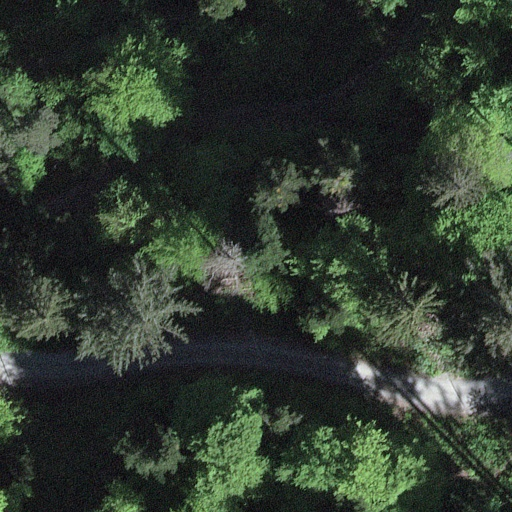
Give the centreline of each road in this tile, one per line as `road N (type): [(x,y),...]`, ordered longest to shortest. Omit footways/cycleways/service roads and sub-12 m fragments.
road 1 (track): [(0,369),(45,373),(267,349),(441,397),(511,379)]
road 2 (track): [(0,214),(51,211),(208,113),(311,105),(419,0)]
